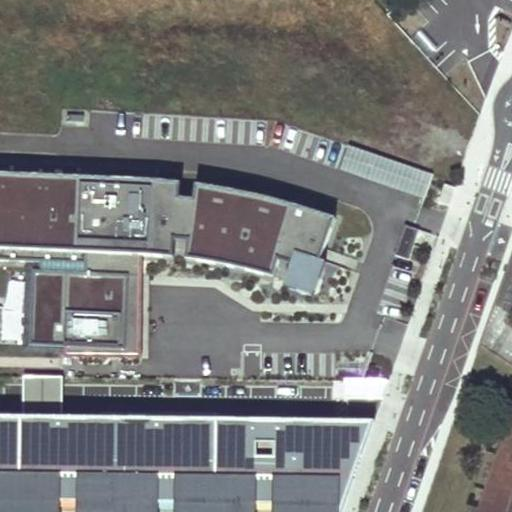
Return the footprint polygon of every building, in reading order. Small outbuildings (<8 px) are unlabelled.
[(430,175),(347,148),(340,171),(423,197),(430,175)] [(0,262),(33,264),(32,349),(66,348),(66,358),(140,359),(143,253),(174,256),(175,241),(188,242),(187,260),(222,264),(275,277),(279,261),(290,266),(289,282),(317,293),(338,219),(272,198),(197,185),(197,197),(180,196),(180,184),(157,182),(156,170),(0,163),(0,262)] [(419,231),(406,227),(397,256),(410,260),(419,231)] [(25,310),(11,310),(11,343),(25,343),(25,310)] [(511,511),(511,410),(477,511),(511,511)] [(341,511),(371,423),(0,417),(0,511),(341,511)]
